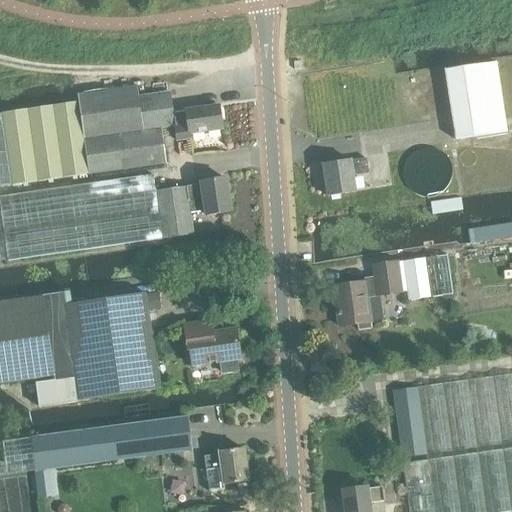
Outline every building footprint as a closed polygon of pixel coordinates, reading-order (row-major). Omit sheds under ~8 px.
[(444,70),(454,140),(506,132),(496,62),(444,70)] [(78,103),(0,114),(0,116),(11,185),(88,174),(166,163),(161,128),(143,131),(138,96),(136,86),(77,95),(78,103)] [(169,91),(138,96),(143,131),(161,128),(174,126),(176,141),(190,139),(189,134),(222,129),(218,104),(185,109),(185,110),(172,112),(169,91)] [(0,187),(11,185),(0,116),(0,187)] [(404,163),(403,172),(404,180),(409,187),(415,192),(423,195),(431,195),(439,192),(445,187),(449,180),(451,172),(449,163),(445,156),(439,151),(431,148),(423,148),(415,151),(409,156),(404,163)] [(354,176),(372,174),(369,160),(325,166),(330,197),(357,193),(354,176)] [(0,260),(161,238),(193,234),(186,186),(155,191),(153,174),(0,195),(0,260)] [(208,214),(231,210),(227,180),(187,186),(191,213),(208,210),(208,214)] [(446,254),(401,261),(406,292),(408,300),(453,293),(446,254)] [(373,280),(335,285),(340,326),(360,323),(360,329),(372,328),(371,320),(368,296),(380,295),(381,294),(402,292),(402,293),(406,292),(401,261),(397,262),(397,263),(372,267),(373,280)] [(64,293),(0,302),(0,385),(53,378),(54,380),(34,383),(38,407),(159,389),(145,293),(66,305),(64,293)] [(237,330),(213,334),(211,323),(184,327),(189,351),(191,351),(193,367),(222,362),(224,374),(240,371),(238,359),(242,359),(237,330)] [(511,373),(392,390),(401,458),(511,442),(511,373)] [(186,417),(124,426),(128,458),(191,450),(186,417)] [(0,511),(0,475),(34,471),(53,468),(128,458),(124,426),(2,442),(4,458),(4,461),(0,462),(0,511)] [(500,511),(511,510),(511,448),(402,464),(408,511),(500,511)] [(220,455),(203,457),(205,471),(208,492),(224,490),(223,487),(226,487),(250,483),(245,449),(219,453),(220,455)] [(53,468),(34,471),(38,498),(57,495),(53,468)] [(367,489),(366,486),(343,491),(346,511),(372,511),(371,503),(384,500),(382,487),(367,489)]
